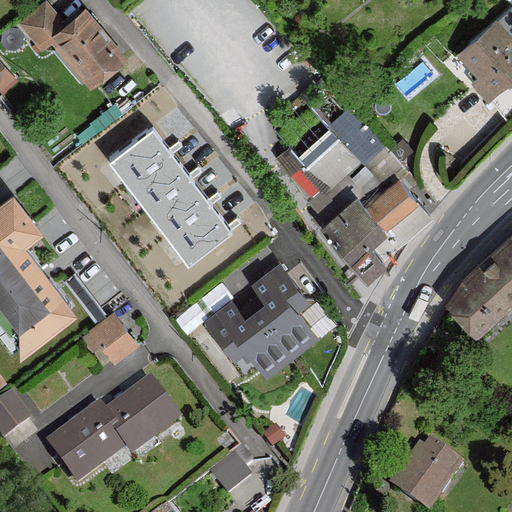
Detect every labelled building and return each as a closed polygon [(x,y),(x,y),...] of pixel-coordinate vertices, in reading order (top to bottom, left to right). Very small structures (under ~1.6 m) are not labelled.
[(286,9),(294,0),(277,0),(270,7),(282,22),(290,14),(286,9)] [(46,45),(57,35),(67,26),(47,3),(25,22),(46,45)] [(123,54),(86,11),(67,26),(57,35),(95,79),(123,54)] [(511,34),(499,19),(462,51),(482,74),(496,90),(511,76),(511,34)] [(496,90),(482,74),(475,79),(489,96),(496,90)] [(343,135),(365,159),(385,142),(351,105),(331,122),(343,135)] [(331,189),(350,173),(365,159),(343,135),(313,170),(331,189)] [(145,165),(112,191),(138,224),(177,194),(195,217),(221,196),(177,140),(145,165)] [(112,191),(145,165),(132,148),(99,174),(112,191)] [(369,205),(390,186),(385,181),(369,195),(350,173),(331,189),(338,198),(322,213),(329,221),(360,194),(369,205)] [(329,221),(326,223),(368,272),(381,262),(390,271),(405,248),(401,242),(432,214),(400,178),(390,186),(369,205),(360,194),(329,221)] [(39,228),(15,196),(0,206),(0,316),(23,347),(73,310),(21,241),(39,228)] [(511,297),(511,238),(466,279),(452,301),(479,329),(511,297)] [(79,267),(69,276),(98,312),(108,304),(79,267)] [(257,282),(265,292),(273,303),(261,312),(287,345),(310,327),(296,308),(308,299),(287,272),(275,281),(269,273),(257,282)] [(253,301),(261,312),(273,303),(265,292),(253,301)] [(228,318),(215,328),(236,354),(248,345),(262,364),(287,345),(261,312),(249,321),(241,311),(233,301),(221,310),(228,318)] [(249,321),(261,312),(253,301),(241,311),(249,321)] [(116,312),(94,329),(115,356),(117,358),(138,341),(116,312)] [(115,356),(94,329),(87,334),(108,362),(115,356)] [(152,381),(106,415),(127,443),(130,447),(152,431),(155,435),(179,417),(152,381)] [(13,394),(0,403),(0,426),(6,435),(30,417),(13,394)] [(100,407),(51,443),(78,479),(127,443),(106,415),(100,407)] [(408,465),(394,484),(431,510),(464,463),(433,441),(413,469),(408,465)] [(237,452),(247,465),(254,460),(244,446),(237,452)] [(247,465),(237,452),(221,464),(234,481),(250,469),(247,465)]
